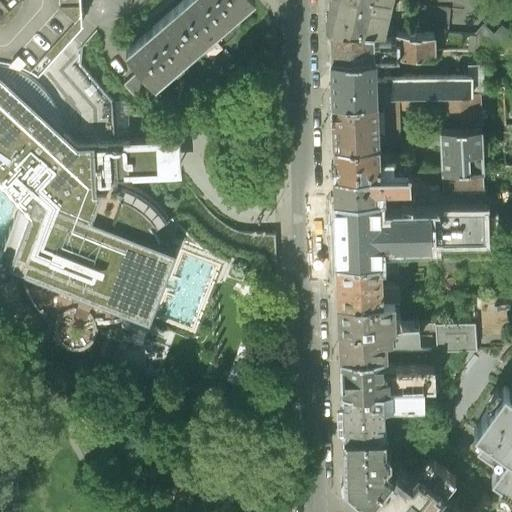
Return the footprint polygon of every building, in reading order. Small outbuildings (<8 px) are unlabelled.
[(0,0),(0,60),(5,61),(38,74),(69,39),(82,25),(80,4),(80,0),(0,0)] [(261,0),(192,0),(160,28),(137,48),(152,66),(166,82),(261,0)] [(329,0),(328,6),(329,27),(374,28),(386,29),(391,0),(329,0)] [(412,7),(410,32),(435,33),(449,34),(450,10),(412,7)] [(467,33),(467,52),(511,52),(511,32),(501,24),(494,32),(484,23),(476,34),(467,33)] [(329,27),(330,58),(374,57),(374,41),(374,28),(329,27)] [(396,41),(374,41),(374,57),(377,57),(436,55),(435,33),(410,32),(396,31),(396,41)] [(100,145),(103,190),(116,180),(177,175),(176,157),(175,141),(114,144),(112,104),(91,79),(80,67),(82,49),(69,39),(38,74),(5,61),(0,60),(0,76),(76,146),(100,145)] [(377,57),(374,57),(330,58),(332,98),(378,96),(378,77),(377,57)] [(468,66),(468,75),(470,75),(471,94),(484,94),(483,65),(468,66)] [(149,97),(166,82),(152,66),(135,81),(149,97)] [(468,75),(378,77),(378,96),(471,94),(470,75),(468,75)] [(0,184),(20,206),(30,186),(55,196),(91,211),(103,190),(100,145),(76,146),(0,76),(0,184)] [(332,98),(333,140),(380,139),(378,96),(332,98)] [(482,126),(439,127),(441,170),(483,169),(482,126)] [(333,140),(334,172),(410,170),(409,156),(381,156),(380,139),(333,140)] [(484,192),(483,169),(441,170),(442,193),(484,192)] [(334,194),(334,197),(376,196),(376,192),(376,188),(410,187),(410,170),(334,172),(334,194)] [(189,191),(177,175),(116,180),(117,186),(131,190),(145,198),(156,207),(167,221),(175,251),(210,256),(230,263),(257,267),(279,266),(278,251),(278,237),(234,235),(216,223),(205,212),(189,191)] [(117,186),(116,180),(103,190),(91,211),(175,251),(167,221),(156,207),(145,198),(131,190),(117,186)] [(30,186),(20,206),(2,255),(26,268),(148,317),(159,292),(160,287),(161,284),(163,281),(175,251),(91,211),(55,196),(30,186)] [(382,196),(376,196),(334,197),(336,260),(382,259),(381,241),(393,241),(393,244),(431,243),(430,209),(390,211),(390,213),(382,213),(382,196)] [(336,260),(337,300),(383,299),(395,298),(399,298),(399,284),(383,285),(383,273),(399,272),(398,259),(382,259),(336,260)] [(337,300),(338,328),(396,326),(395,298),(383,299),(337,300)] [(476,323),(436,325),(437,351),(463,350),(477,350),(476,323)] [(420,325),(396,326),(338,328),(339,355),(383,353),(387,353),(387,345),(421,343),(420,325)] [(339,355),(340,388),(435,385),(434,366),(383,367),(383,353),(339,355)] [(435,392),(435,385),(340,388),(341,433),(386,432),(386,416),(408,416),(411,413),(411,406),(424,406),(435,392)] [(491,479),(499,484),(511,491),(511,392),(504,387),(472,432),(480,437),(471,448),(498,468),(491,479)] [(343,485),(369,503),(393,473),(387,468),(393,463),(393,455),(387,452),(386,432),(341,433),(342,459),(343,485)] [(369,503),(380,511),(409,511),(444,468),(427,455),(410,477),(397,468),(393,473),(369,503)] [(457,478),(444,468),(409,511),(453,511),(439,501),(457,478)] [(489,499),(482,495),(472,511),(509,511),(511,508),(511,491),(499,484),(489,499)]
